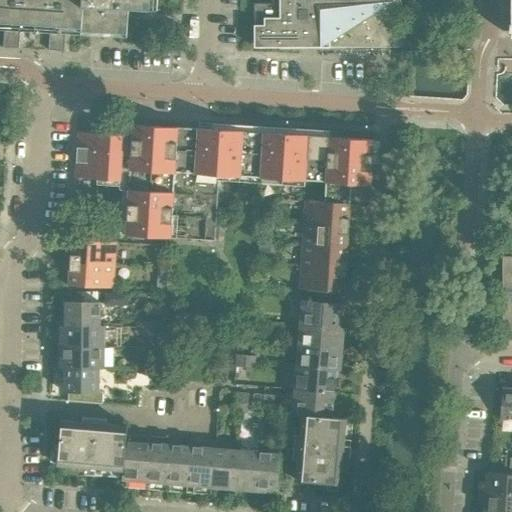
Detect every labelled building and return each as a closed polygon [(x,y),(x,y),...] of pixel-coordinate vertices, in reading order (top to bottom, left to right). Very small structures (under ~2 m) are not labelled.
[(50,29),(48,50),(64,51),(65,33),(104,36),(104,31),(115,32),(115,24),(126,24),(125,37),(127,37),(128,9),(157,10),(157,0),(0,0),(0,29),(4,30),(3,47),(19,48),(20,27),(50,29)] [(271,0),(272,3),(254,3),(254,47),(402,47),(404,46),(406,46),(407,45),(408,44),(409,42),(409,41),(409,39),(409,38),(408,36),(407,35),(406,34),(405,33),(404,33),(400,33),(400,0),(271,0)] [(325,182),(324,201),(324,204),(350,205),(369,207),(373,140),(330,137),(330,136),(328,136),(326,158),(317,158),(307,157),(308,145),(313,145),(313,135),(176,127),(132,124),(125,234),(171,237),(174,192),(175,172),(217,175),(325,182)] [(75,177),(98,179),(100,133),(78,132),(75,177)] [(100,133),(98,179),(120,180),(123,134),(100,133)] [(174,192),(171,237),(205,239),(214,239),(215,217),(217,175),(175,172),(174,192)] [(305,200),(303,224),(349,226),(350,205),(324,204),(324,201),(305,200)] [(303,224),(302,243),(348,246),(349,226),(303,224)] [(259,243),(258,255),(276,256),(276,244),(259,243)] [(302,243),(301,266),(346,269),(348,246),(302,243)] [(69,246),(69,267),(115,268),(115,246),(69,246)] [(346,269),(301,266),(299,289),(345,292),(346,269)] [(115,268),(69,267),(69,286),(114,287),(115,268)] [(302,300),(299,324),(339,327),(341,303),(302,300)] [(64,301),(64,325),(99,325),(99,301),(64,301)] [(239,325),(248,326),(249,315),(239,314),(239,325)] [(249,315),(248,326),(257,327),(258,315),(249,315)] [(141,333),(150,333),(151,321),(141,321),(141,333)] [(151,321),(150,333),(160,333),(160,321),(151,321)] [(299,324),(298,345),(342,349),(344,327),(339,327),(299,324)] [(59,325),(59,346),(104,347),(104,325),(99,325),(64,325),(59,325)] [(298,345),(296,367),(335,370),(340,370),(342,349),(298,345)] [(59,368),(64,368),(104,368),(104,347),(59,346),(59,368)] [(235,366),(245,367),(246,355),(236,354),(235,366)] [(246,355),(245,367),(254,368),(255,356),(246,355)] [(141,373),(150,374),(150,362),(141,362),(141,373)] [(150,362),(150,374),(160,374),(160,362),(150,362)] [(296,367),(294,390),(333,393),(335,370),(296,367)] [(104,368),(64,368),(64,392),(68,392),(68,401),(103,404),(103,391),(99,391),(99,368),(104,368)] [(500,418),(511,419),(511,388),(502,388),(500,418)] [(294,390),(292,413),(331,416),(333,393),(294,390)] [(237,393),(236,402),(248,403),(249,394),(237,393)] [(262,405),(262,404),(263,395),(263,394),(253,393),(253,394),(252,405),(262,405)] [(263,395),(262,404),(274,405),(275,396),(263,395)] [(248,403),(236,402),(235,412),(247,413),(248,403)] [(274,405),(262,404),(262,405),(261,414),(273,415),(274,405)] [(346,418),(331,416),(292,413),(292,414),(301,415),(300,434),(294,434),(292,459),(297,460),(296,480),(340,484),(343,455),(344,455),(344,453),(343,453),(343,449),(344,449),(345,447),(343,447),(346,418)] [(88,467),(89,467),(94,417),(82,416),(81,422),(61,420),(57,465),(86,467),(86,468),(88,468),(88,467)] [(94,468),(122,470),(123,456),(125,456),(127,434),(127,426),(107,424),(107,418),(94,417),(89,467),(92,467),(92,469),(94,469),(94,468)] [(127,434),(125,456),(137,457),(139,435),(127,434)] [(137,457),(149,458),(151,442),(151,436),(139,435),(137,457)] [(151,442),(149,458),(147,482),(167,483),(170,444),(170,438),(151,436),(151,442)] [(189,445),(188,461),(201,462),(203,440),(190,439),(189,445)] [(201,462),(214,463),(215,447),(216,442),(203,440),(201,462)] [(167,483),(186,485),(188,461),(189,445),(170,444),(167,483)] [(212,487),(234,489),(238,449),(215,447),(214,463),(212,487)] [(234,489),(255,491),(258,451),(238,449),(234,489)] [(258,451),(255,491),(276,493),(280,453),(258,451)] [(121,480),(147,482),(149,458),(137,457),(125,456),(123,456),(122,470),(121,480)] [(186,485),(212,487),(214,463),(201,462),(188,461),(186,485)] [(479,492),(511,494),(511,474),(487,472),(486,481),(480,481),(479,492)] [(484,504),(484,511),(493,511),(511,511),(511,494),(479,492),(478,503),(484,504)]
